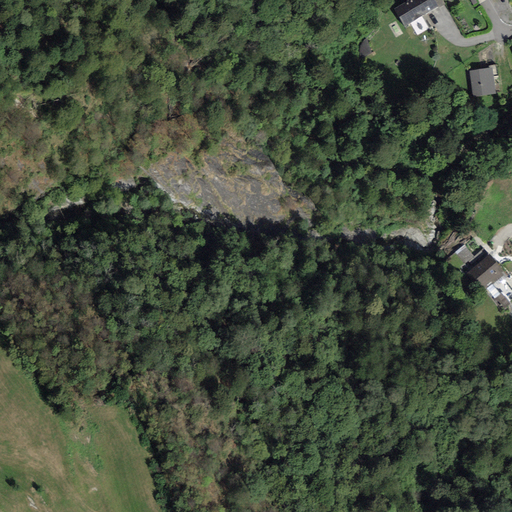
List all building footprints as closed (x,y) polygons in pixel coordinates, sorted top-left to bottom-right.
[(434,0),(409,0),(394,9),(404,27),(410,24),(422,17),(438,7),(434,0)] [(439,8),(445,5),(442,0),(434,0),(438,7),(439,8)] [(429,28),(422,17),(410,24),(418,35),(429,28)] [(496,94),(492,67),(469,71),(473,98),(496,94)] [(466,244),(458,250),(468,263),(476,256),(466,244)] [(503,271),(489,254),(469,272),(485,291),(503,275),(501,273),(503,271)] [(510,304),(501,293),(494,299),(503,310),(510,304)]
